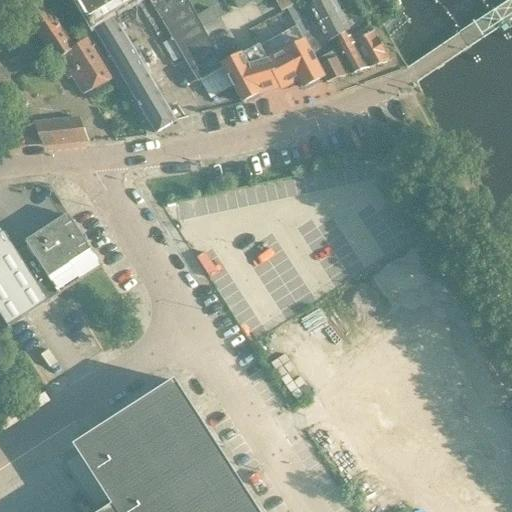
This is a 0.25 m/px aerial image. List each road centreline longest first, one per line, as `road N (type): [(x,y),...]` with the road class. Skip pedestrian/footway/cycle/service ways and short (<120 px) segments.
road 1 (residential): [(86,161),(224,143),(315,120),(412,75)]
road 2 (unclassified): [(190,329),(0,449)]
road 3 (unclassified): [(308,511),(190,329)]
road 4 (unclassified): [(190,329),(86,161)]
